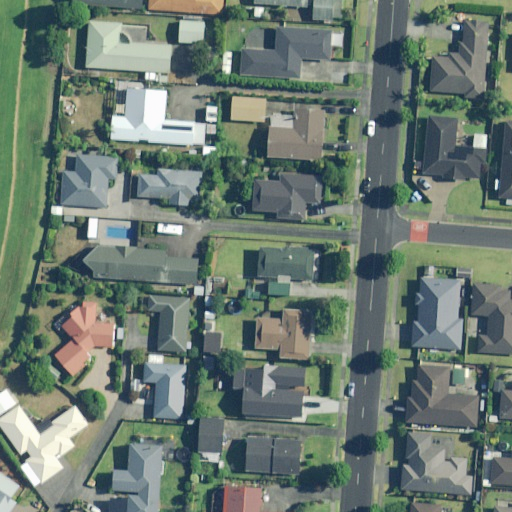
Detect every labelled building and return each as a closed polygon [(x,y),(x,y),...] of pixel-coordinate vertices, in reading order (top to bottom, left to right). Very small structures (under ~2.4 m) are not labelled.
[(142,0),(78,0),(78,5),(142,8),(142,0)] [(223,0),(152,0),(152,9),(223,11),(223,0)] [(332,0),(312,0),(312,16),(332,17),(332,0)] [(266,6),(255,6),(254,17),(265,18),(266,6)] [(462,53),(449,52),(448,58),(433,57),(429,93),(484,98),(486,69),(488,70),(493,21),(465,18),(462,53)] [(118,69),(170,74),(172,46),(120,42),(122,22),(90,19),(86,67),(118,69)] [(203,21),(175,19),(173,44),(201,45),(203,21)] [(286,28),(278,28),(276,50),(243,48),(241,73),(298,78),(300,58),(300,56),(328,59),(330,31),(286,28)] [(126,115),(110,114),(108,138),(125,140),(139,141),(200,146),(202,122),(163,119),(165,92),(128,89),(126,115)] [(266,96),(236,95),(235,122),(265,123),(266,96)] [(206,123),(205,132),(216,133),(218,107),(207,106),(206,123)] [(323,129),(322,129),(323,108),(295,107),(295,128),(267,127),(266,158),(322,160),(323,129)] [(458,120),(428,117),(423,179),(436,180),(435,181),(473,184),(474,178),(480,179),(482,153),(456,151),(458,120)] [(511,122),(503,122),(496,201),(511,202),(511,122)] [(230,143),(218,142),(217,154),(229,155),(230,143)] [(216,155),(216,146),(203,145),(202,154),(216,155)] [(104,210),(107,181),(113,182),(115,158),(78,154),(76,171),(65,170),(62,206),(104,210)] [(140,198),(169,200),(168,209),(188,210),(188,201),(201,201),(202,178),(203,172),(161,170),(161,176),(142,175),(140,198)] [(322,176),(282,174),(281,181),(253,179),(252,198),(254,198),(253,211),(304,214),(305,202),(320,203),(322,176)] [(157,224),(143,224),(142,237),(157,237),(157,224)] [(315,248),(260,244),(258,275),(313,280),(315,248)] [(202,253),(92,245),(90,277),(199,285),(201,267),(202,253)] [(421,278),(418,326),(413,326),(412,345),(459,348),(460,328),(458,328),(461,280),(421,278)] [(487,335),(477,334),(476,352),(487,353),(494,353),(495,353),(511,353),(511,300),(509,300),(510,286),(473,285),(472,316),(485,317),(485,323),(487,323),(487,335)] [(207,288),(194,287),(193,295),(206,296),(207,288)] [(191,307),(192,296),(150,292),(149,310),(161,311),(157,351),(187,354),(191,307)] [(313,307),(285,305),(284,319),(257,317),(255,349),(281,351),(281,358),(308,360),(309,352),(312,352),(314,321),(312,321),(313,307)] [(67,309),(67,312),(44,334),(57,347),(35,365),(52,386),(74,361),(76,359),(98,359),(99,328),(85,328),(82,325),(82,310),(67,309)] [(214,342),(203,342),(202,353),(213,353),(214,342)] [(184,381),(185,363),(144,361),(143,383),(154,383),(152,418),(182,421),(184,381)] [(450,368),(419,366),(418,381),(410,380),(408,424),(446,426),(472,428),(474,397),(449,395),(450,368)] [(467,368),(454,367),(453,384),(466,385),(467,368)] [(305,371),(277,370),(244,369),(242,416),(260,416),(260,419),(302,420),(303,393),(277,392),(277,389),(304,390),(305,371)] [(511,392),(502,392),(500,422),(511,422),(511,392)] [(0,406),(0,458),(22,492),(46,477),(40,468),(58,457),(53,449),(73,433),(58,412),(20,438),(0,406)] [(226,418),(201,417),(199,452),(224,454),(226,418)] [(405,464),(403,490),(471,494),(472,478),(464,477),(465,460),(445,459),(445,447),(430,446),(430,435),(406,434),(405,456),(409,457),(408,464),(405,464)] [(302,439),(251,435),(248,476),(299,480),(302,439)] [(157,511),(163,443),(131,440),(129,471),(112,470),(111,490),(127,491),(125,511),(157,511)] [(511,458),(494,457),(493,485),(511,485),(511,451),(511,458)] [(229,486),(227,511),(261,511),(262,487),(229,486)]
